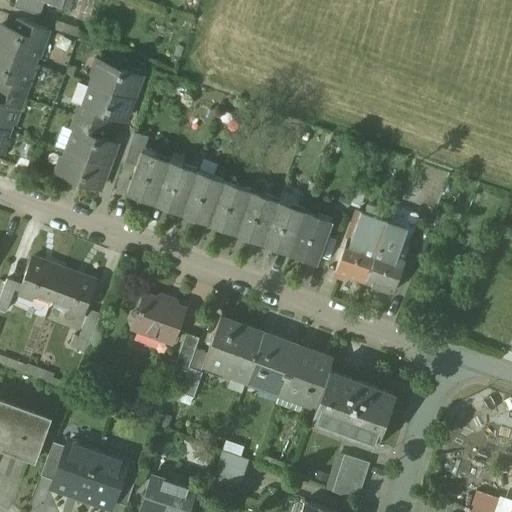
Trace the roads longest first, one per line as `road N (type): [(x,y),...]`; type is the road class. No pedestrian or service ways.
road 1 (residential): [(448,358),(0,190)]
road 2 (residential): [(397,511),(448,358)]
